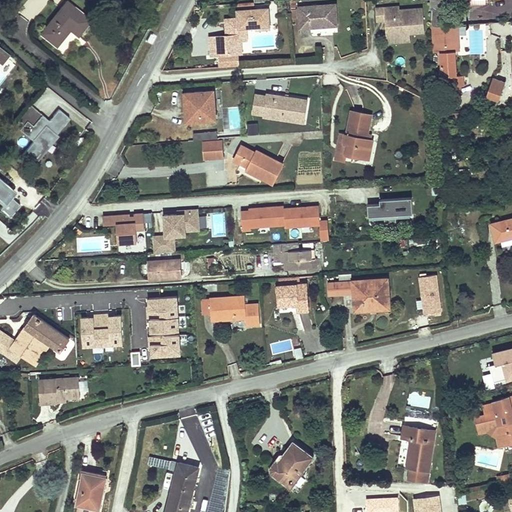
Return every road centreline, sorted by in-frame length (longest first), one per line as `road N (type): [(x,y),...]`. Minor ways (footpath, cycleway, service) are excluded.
road 1 (unclassified): [(0,459),(138,408),(511,319)]
road 2 (tertiary): [(184,0),(94,169),(0,278)]
